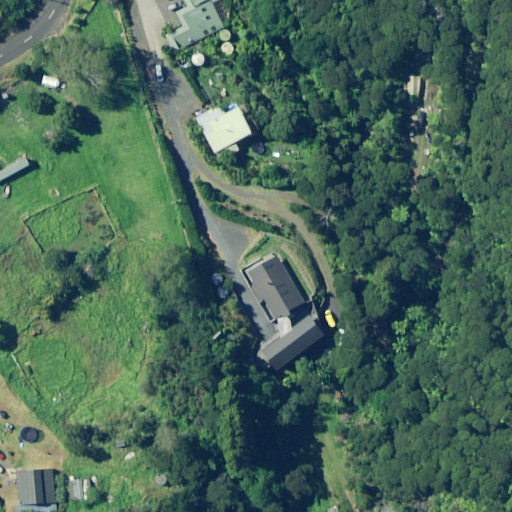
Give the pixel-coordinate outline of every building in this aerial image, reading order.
[(185,0),(190,9),(178,14),(182,24),(187,22),(191,30),(175,37),(180,49),(225,29),(214,5),(225,0),(185,0)] [(211,115),(210,112),(197,119),(215,153),(253,134),(237,102),(211,115)] [(269,144),(263,134),(244,145),(249,155),(269,144)] [(304,304),(277,258),(249,273),(276,319),(304,304)] [(324,336),(309,317),(262,353),(277,372),(324,336)] [(54,503),(52,469),(15,471),(17,505),(54,503)] [(93,499),(91,478),(73,479),(74,500),(93,499)]
